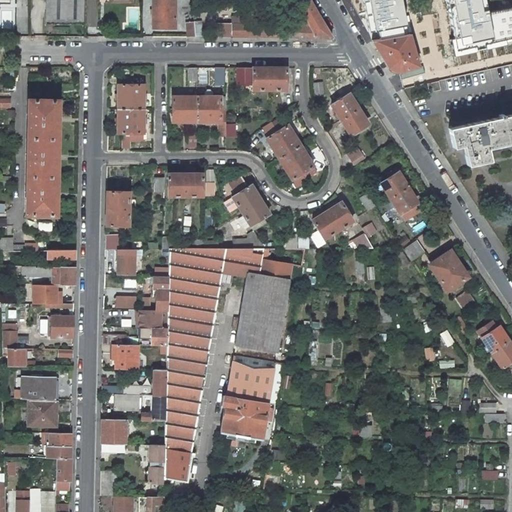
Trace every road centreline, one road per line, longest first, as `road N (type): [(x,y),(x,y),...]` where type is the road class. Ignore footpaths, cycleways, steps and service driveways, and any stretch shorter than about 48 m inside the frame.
road 1 (residential): [(92,157),(87,511)]
road 2 (residential): [(158,156),(238,158),(255,164),(274,196),(291,203),(323,194),(333,180),(332,156),(306,120),(301,53)]
road 3 (tertiary): [(357,54),(511,295)]
road 4 (track): [(510,497),(296,492)]
road 5 (track): [(511,441),(310,436)]
road 6 (track): [(480,372),(333,369)]
road 7 (residential): [(158,52),(301,53)]
road 8 (track): [(511,400),(480,372),(428,289)]
